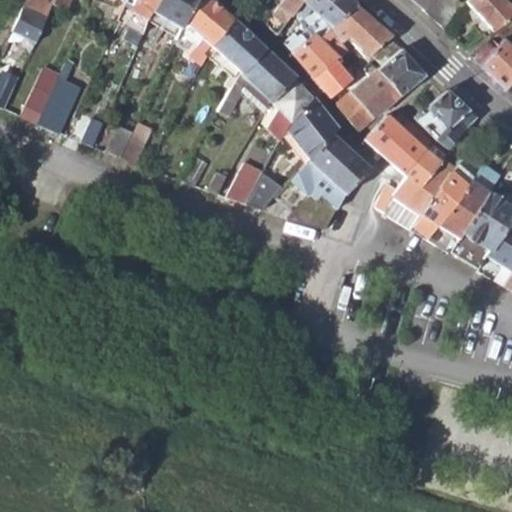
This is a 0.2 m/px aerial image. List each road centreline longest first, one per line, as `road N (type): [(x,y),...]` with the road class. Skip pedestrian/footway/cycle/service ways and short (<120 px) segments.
road 1 (residential): [(351,212),(379,172),(220,0)]
road 2 (tertiary): [(511,120),(383,0)]
